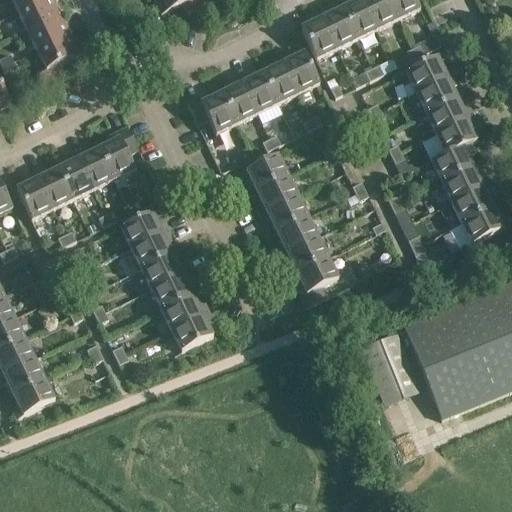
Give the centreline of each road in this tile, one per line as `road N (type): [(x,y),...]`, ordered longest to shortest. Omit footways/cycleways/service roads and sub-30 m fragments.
road 1 (residential): [(0,455),(511,250)]
road 2 (residential): [(258,324),(134,74)]
road 3 (residential): [(134,74),(169,57),(204,63),(277,26),(289,0)]
road 4 (residential): [(0,158),(87,115),(109,85),(134,74)]
